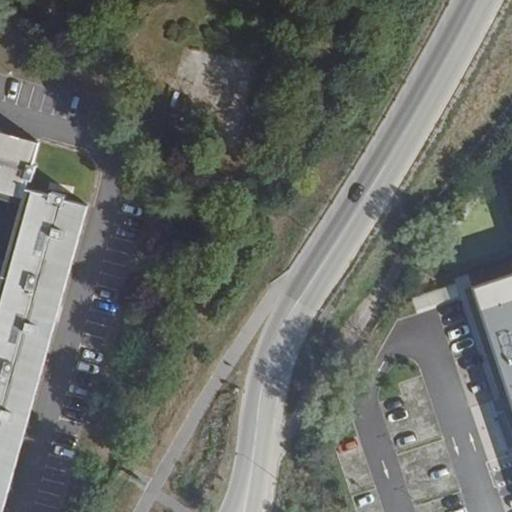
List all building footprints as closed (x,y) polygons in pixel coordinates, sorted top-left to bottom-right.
[(0,194),(21,201),(23,188),(26,181),(30,182),(34,166),(31,164),(37,143),(0,132),(0,194)] [(49,195),(23,188),(21,201),(0,277),(0,510),(84,205),(64,199),(65,195),(50,191),(49,195)] [(511,262),(477,272),(511,382),(511,262)] [(402,395),(382,400),(393,446),(399,445),(415,511),(462,511),(429,375),(399,382),(402,395)] [(338,442),(357,511),(383,511),(361,436),(338,442)]
